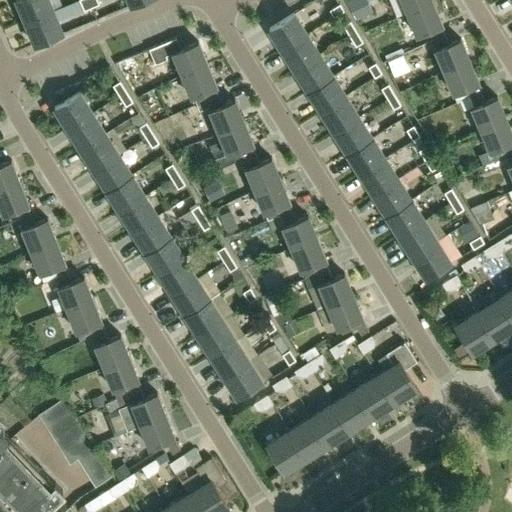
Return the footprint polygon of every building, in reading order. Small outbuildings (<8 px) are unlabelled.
[(53,9),(49,0),(16,0),(25,21),(53,9)] [(91,7),(88,0),(79,0),(84,10),(91,7)] [(365,0),(348,0),(347,1),(356,18),(371,10),(365,0)] [(433,2),(431,0),(401,0),(407,12),(433,2)] [(442,23),(433,2),(407,12),(416,34),(429,29),(433,38),(443,34),(439,24),(442,23)] [(333,17),(344,11),(339,3),(329,10),(333,17)] [(60,26),(53,9),(25,21),(35,44),(63,32),(60,26)] [(307,34),(294,13),(268,29),(282,50),(307,34)] [(356,31),(350,21),(343,25),(349,36),(356,31)] [(362,42),(356,31),(349,36),(355,46),(362,42)] [(320,55),(307,34),(282,50),(295,71),(320,55)] [(443,70),(469,60),(460,38),(447,43),(443,34),(433,38),(437,47),(434,48),(441,64),(443,70)] [(198,41),(181,49),(176,37),(149,48),(156,64),(162,61),(169,76),(181,71),(182,74),(208,63),(198,41)] [(434,48),(419,55),(425,70),(441,64),(434,48)] [(333,75),(320,55),(295,71),(308,91),(333,75)] [(456,101),(470,96),(479,92),(475,82),(478,81),(469,60),(443,70),(456,101)] [(217,85),(208,63),(182,74),(191,96),(203,91),(207,100),(219,96),(215,86),(217,85)] [(381,73),(375,63),(368,67),(374,77),(381,73)] [(346,96),(333,75),(308,91),(321,112),(346,96)] [(125,89),(119,81),(113,85),(119,95),(126,91),(125,89)] [(394,94),(388,84),(381,88),(387,98),(394,94)] [(67,128),(92,112),(85,100),(94,95),(88,85),(53,107),(67,128)] [(132,101),(126,91),(119,95),(125,106),(132,101)] [(505,118),(496,96),(483,101),(479,92),(470,96),(474,105),(470,107),(479,128),(505,118)] [(400,105),(394,94),(387,98),(393,109),(400,105)] [(218,132),(245,122),(236,100),(223,105),(219,96),(207,100),(211,110),(209,111),(218,132)] [(359,116),(346,96),(321,112),(334,132),(359,116)] [(80,148),(105,132),(92,112),(67,128),(80,148)] [(372,137),(359,116),(334,132),(347,153),(372,137)] [(511,140),(511,134),(505,118),(479,128),(488,150),(502,144),(507,155),(511,152),(511,140)] [(152,132),(146,122),(139,127),(145,137),(152,132)] [(255,152),(251,144),(253,143),(245,122),(218,132),(227,153),(214,159),(218,168),(244,157),(255,152)] [(419,136),(413,125),(406,130),(412,140),(419,136)] [(118,153),(105,132),(80,148),(93,169),(118,153)] [(159,143),(152,132),(145,137),(152,147),(159,143)] [(359,174),(385,158),(372,137),(347,153),(359,174)] [(432,156),(425,146),(418,150),(425,161),(432,156)] [(281,179),(272,158),(259,163),(255,152),(244,157),(248,168),(246,169),(255,190),(281,179)] [(511,152),(507,155),(490,162),(494,172),(508,166),(511,175),(511,152)] [(131,174),(118,153),(93,169),(106,190),(131,174)] [(431,171),(438,167),(432,156),(425,161),(431,171)] [(398,178),(385,158),(359,174),(372,194),(398,178)] [(0,190),(21,182),(12,160),(0,164),(0,190)] [(178,174),(172,163),(165,168),(171,178),(178,174)] [(144,194),(131,174),(106,190),(119,210),(144,194)] [(184,184),(178,174),(171,178),(178,188),(184,184)] [(411,199),(398,178),(372,194),(385,215),(411,199)] [(290,201),(281,179),(255,190),(267,220),(279,214),(280,217),(292,212),(288,202),(290,201)] [(214,181),(203,187),(210,200),(221,195),(214,181)] [(29,204),(21,182),(0,190),(0,206),(4,218),(0,219),(0,226),(20,218),(31,214),(28,205),(29,204)] [(457,198),(451,188),(444,192),(450,203),(457,198)] [(157,215),(144,194),(119,210),(132,231),(157,215)] [(482,204),(490,226),(511,217),(511,201),(509,194),(482,204)] [(456,213),(463,209),(457,198),(450,203),(456,213)] [(424,220),(411,199),(385,215),(398,235),(424,220)] [(204,215),(198,205),(191,209),(197,219),(204,215)] [(318,238),(309,216),(296,222),(292,212),(280,217),(284,227),(283,227),(292,249),(318,238)] [(57,240),(48,218),(35,223),(31,214),(20,218),(24,227),(22,228),(31,250),(57,240)] [(170,235),(157,215),(132,231),(145,251),(170,235)] [(210,225),(204,215),(197,219),(204,230),(210,225)] [(411,256),(437,240),(424,220),(398,235),(411,256)] [(471,222),(460,229),(468,242),(469,242),(479,235),(471,222)] [(511,237),(509,233),(496,242),(502,251),(511,245),(511,243),(511,237)] [(183,256),(170,235),(145,251),(158,272),(183,256)] [(483,242),(479,235),(469,242),(473,249),(483,242)] [(327,259),(318,238),(292,249),(304,278),(316,273),(327,268),(324,260),(327,259)] [(66,262),(57,240),(31,250),(43,282),(55,277),(68,272),(64,262),(66,262)] [(450,261),(437,240),(411,256),(425,277),(450,261)] [(502,251),(496,242),(483,249),(486,256),(493,257),(502,251)] [(230,256),(223,246),(217,250),(223,261),(230,256)] [(250,254),(240,259),(244,267),(254,261),(250,254)] [(480,265),(474,255),(461,264),(464,270),(470,271),(480,265)] [(196,277),(183,256),(158,272),(171,293),(196,277)] [(236,267),(230,256),(223,261),(229,271),(236,267)] [(328,306),(353,295),(344,273),(331,278),(327,268),(316,273),(320,283),(318,284),(328,306)] [(93,298),(85,276),(72,281),(68,272),(55,277),(67,308),(93,298)] [(462,284),(456,274),(442,283),(446,289),(451,290),(462,284)] [(209,297),(196,277),(171,293),(184,313),(209,297)] [(256,298),(250,287),(243,292),(249,302),(256,298)] [(511,288),(499,297),(511,317),(511,288)] [(280,291),(267,297),(274,314),(288,308),(280,291)] [(10,300),(15,311),(32,304),(27,292),(10,300)] [(363,318),(353,295),(328,306),(316,311),(322,325),(333,320),(337,328),(352,322),(361,335),(368,330),(361,318),(363,318)] [(222,318),(209,297),(184,313),(197,334),(222,318)] [(511,317),(499,297),(477,311),(495,338),(507,331),(509,334),(511,331),(511,317)] [(102,320),(93,298),(67,308),(76,330),(88,326),(92,335),(105,330),(101,320),(102,320)] [(495,338),(477,311),(455,325),(467,344),(472,353),(485,345),(487,347),(497,341),(495,338)] [(235,338),(222,318),(197,334),(210,354),(235,338)] [(275,328),(269,318),(262,322),(268,333),(275,328)] [(295,320),(284,325),(289,336),(300,330),(295,320)] [(130,356),(121,334),(108,339),(105,330),(92,335),(96,344),(95,345),(104,367),(130,356)] [(374,341),(371,335),(357,344),(363,353),(373,347),(374,341)] [(248,359),(235,338),(210,354),(223,375),(248,359)] [(347,345),(343,339),(329,348),(335,358),(345,351),(347,345)] [(416,388),(405,369),(417,361),(404,341),(379,357),(386,369),(377,375),(394,402),(395,402),(416,388)] [(467,344),(455,351),(461,360),(472,353),(467,344)] [(295,360),(289,350),(282,354),(288,364),(295,360)] [(307,362),(313,371),(323,365),(325,359),(321,353),(307,362)] [(139,378),(130,356),(104,367),(116,398),(140,389),(137,379),(139,378)] [(236,396),(262,380),(248,359),(223,375),(236,396)] [(303,377),(313,371),(307,362),(294,370),(297,376),(303,377)] [(394,402),(377,375),(355,389),(373,416),(385,408),(387,411),(397,405),(395,402),(394,402)] [(292,385),(286,376),(272,384),(276,390),(281,391),(292,385)] [(166,415),(157,393),(144,398),(140,389),(116,398),(105,403),(109,413),(120,408),(129,430),(140,425),(141,425),(166,415)] [(373,416),(355,389),(333,403),(351,430),(352,430),(363,422),(365,425),(375,419),(373,416)] [(103,394),(92,398),(95,406),(106,402),(103,394)] [(273,404),(267,394),(253,403),(257,409),(263,410),(273,404)] [(46,427),(71,411),(63,399),(38,414),(46,427)] [(351,430),(333,403),(312,417),(329,444),(341,436),(343,439),(353,433),(352,430),(351,430)] [(54,439),(79,423),(71,411),(46,427),(54,439)] [(174,437),(175,437),(166,415),(141,425),(150,447),(165,441),(173,454),(181,448),(174,437)] [(329,444),(312,417),(290,431),(307,458),(329,444)] [(61,451),(86,435),(79,423),(54,439),(61,451)] [(0,458),(14,446),(0,430),(0,458)] [(307,458),(290,431),(268,445),(285,472),(307,458)] [(78,458),(94,448),(86,435),(61,451),(69,463),(78,458)] [(52,486),(14,446),(0,458),(0,488),(22,511),(37,511),(45,504),(46,506),(61,492),(53,484),(52,486)] [(112,476),(94,448),(78,458),(95,487),(112,476)] [(187,460),(183,454),(169,463),(175,472),(185,466),(187,460)] [(140,468),(146,477),(165,465),(160,456),(140,468)] [(225,511),(229,510),(214,488),(224,482),(208,458),(192,468),(203,485),(187,495),(197,511),(225,511)] [(124,464),(113,471),(120,481),(122,480),(130,474),(124,464)] [(130,474),(122,480),(128,489),(146,477),(140,468),(130,474)] [(128,489),(122,480),(120,481),(106,490),(112,499),(113,498),(128,489)] [(103,505),(97,495),(84,503),(88,509),(94,510),(103,505)] [(197,511),(187,495),(165,509),(167,511),(197,511)]
